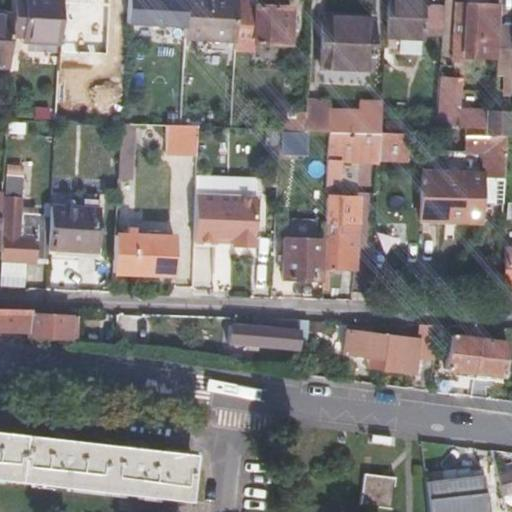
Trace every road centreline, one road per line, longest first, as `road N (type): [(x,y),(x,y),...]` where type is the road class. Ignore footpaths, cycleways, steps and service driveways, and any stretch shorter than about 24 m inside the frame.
road 1 (unclassified): [(511,320),(0,302)]
road 2 (residential): [(224,393),(511,428)]
road 3 (residential): [(0,360),(224,393)]
road 4 (residential): [(0,411),(220,438)]
